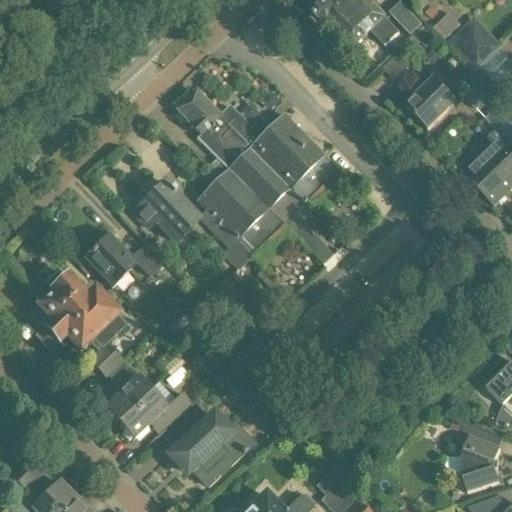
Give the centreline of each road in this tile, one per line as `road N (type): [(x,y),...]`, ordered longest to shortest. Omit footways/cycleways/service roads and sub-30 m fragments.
road 1 (residential): [(266,0),(511,255)]
road 2 (residential): [(0,238),(257,0)]
road 3 (secondary): [(0,186),(196,0)]
road 4 (residential): [(143,511),(0,365)]
